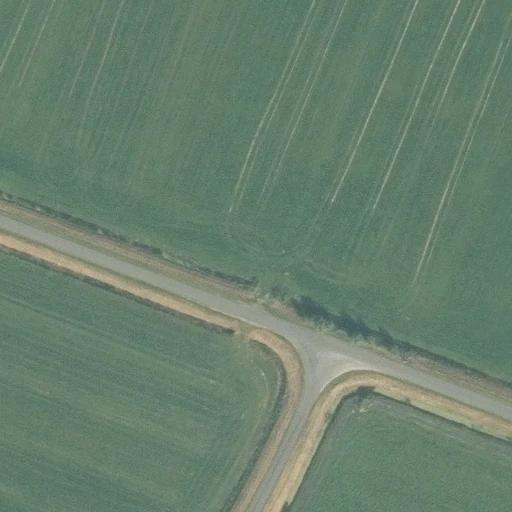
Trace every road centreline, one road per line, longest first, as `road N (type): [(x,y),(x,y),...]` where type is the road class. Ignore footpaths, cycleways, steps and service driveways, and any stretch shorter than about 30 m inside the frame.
road 1 (unclassified): [(330,343),(0,219)]
road 2 (unclassified): [(511,411),(330,343)]
road 3 (unclassified): [(254,511),(330,343)]
